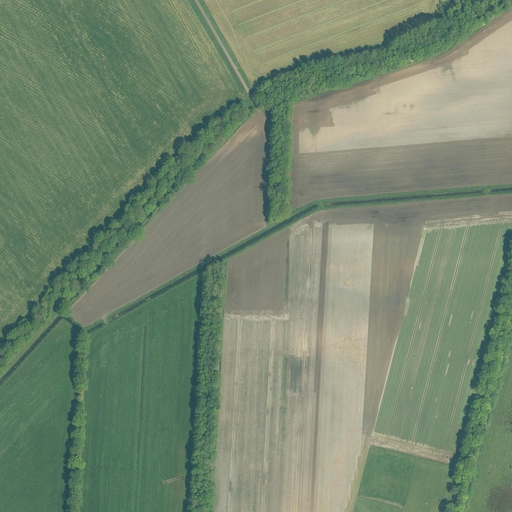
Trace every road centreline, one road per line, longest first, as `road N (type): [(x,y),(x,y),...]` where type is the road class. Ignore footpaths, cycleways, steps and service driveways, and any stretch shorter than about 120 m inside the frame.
road 1 (track): [(511,283),(453,511)]
road 2 (unclassified): [(259,112),(195,0)]
